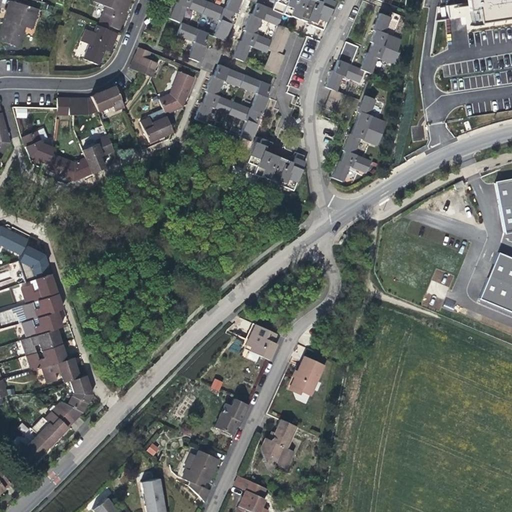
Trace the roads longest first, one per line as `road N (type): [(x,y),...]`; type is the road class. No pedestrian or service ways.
road 1 (residential): [(307,236),(231,298),(40,490)]
road 2 (residential): [(213,511),(296,331),(337,292),(330,265),(307,236)]
road 3 (residential): [(351,0),(324,52),(309,109),(325,219)]
road 4 (track): [(358,292),(323,511)]
road 5 (residential): [(145,0),(123,57),(102,78),(0,83)]
road 6 (track): [(511,356),(358,292)]
road 7 (residential): [(374,193),(511,131)]
